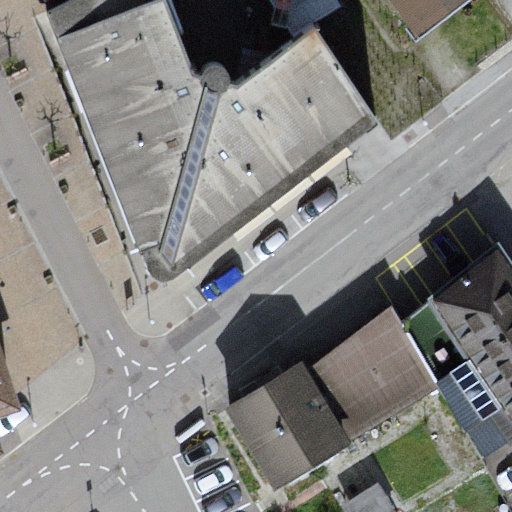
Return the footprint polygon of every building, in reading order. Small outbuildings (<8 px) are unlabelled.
[(182,0),(172,0),(60,42),(146,252),(187,271),(387,119),(331,28),(227,98),(182,0)] [(388,0),(414,42),(472,0),(388,0)] [(511,261),(504,249),(434,302),(511,416),(511,261)] [(394,315),(314,376),(358,441),(441,397),(394,315)] [(0,363),(0,466),(27,459),(0,363)] [(308,368),(234,412),(274,489),(358,441),(314,376),(308,368)]
